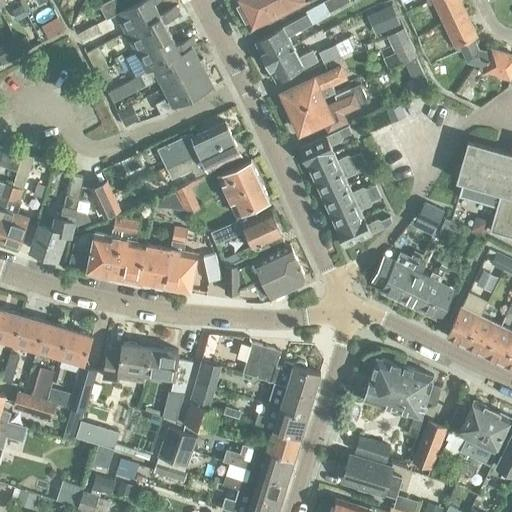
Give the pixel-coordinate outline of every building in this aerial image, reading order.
[(105,0),(99,3),(106,16),(116,12),(126,31),(160,14),(160,13),(154,3),(160,0),(105,0)] [(234,0),(250,30),(307,0),(234,0)] [(350,0),(325,0),(324,1),(330,11),(350,0)] [(433,0),(444,22),(466,12),(460,0),(433,0)] [(22,5),(15,9),(19,18),(27,14),(22,5)] [(136,51),(170,33),(165,23),(179,15),(175,5),(160,13),(160,14),(126,31),(136,51)] [(394,6),(384,10),(392,27),(401,24),(394,6)] [(455,46),(461,43),(475,37),(477,35),(476,33),(466,12),(444,22),(455,46)] [(115,14),(101,20),(106,32),(120,26),(115,14)] [(269,34),(256,41),(267,61),(294,48),(289,37),(312,24),(307,14),(283,26),(270,33),(269,34)] [(82,44),(102,33),(97,24),(77,34),(82,44)] [(399,64),(416,57),(404,29),(387,37),(399,64)] [(153,67),(192,48),(196,46),(191,37),(176,44),(170,33),(136,51),(147,71),(141,74),(147,84),(156,80),(154,76),(157,75),(153,67)] [(26,37),(16,42),(22,53),(31,48),(26,37)] [(475,37),(461,43),(470,63),(486,68),(490,52),(481,49),(475,37)] [(349,40),(337,45),(341,56),(354,51),(349,40)] [(319,53),(324,64),(341,57),(336,46),(319,53)] [(294,48),(267,61),(276,80),(304,65),(317,58),(312,47),(298,55),(294,48)] [(163,87),(203,67),(192,48),(153,67),(157,75),(163,87)] [(490,52),(486,68),(485,72),(511,79),(511,74),(511,53),(491,48),(490,52)] [(96,71),(109,64),(105,57),(92,63),(96,71)] [(103,83),(131,68),(125,57),(97,72),(103,83)] [(292,111),(322,98),(320,93),(349,80),(343,65),(283,92),(292,111)] [(203,67),(163,87),(171,101),(168,102),(166,98),(157,103),(163,113),(213,87),(203,67)] [(472,69),(457,92),(471,100),(475,94),(473,88),(476,82),(473,80),(478,72),(472,69)] [(424,72),(412,77),(413,79),(418,90),(430,84),(424,72)] [(141,74),(129,80),(135,91),(147,84),(141,74)] [(322,98),(292,111),(301,131),(325,120),(330,131),(349,122),(345,113),(370,102),(361,84),(336,95),(337,98),(325,104),(322,98)] [(391,121),(407,113),(402,103),(386,110),(391,121)] [(233,137),(225,120),(192,136),(190,131),(167,142),(173,155),(195,144),(199,153),(233,137)] [(308,165),(334,153),(330,144),(340,140),(343,134),(341,129),(326,135),(299,147),(307,165),(308,165)] [(200,153),(176,165),(168,168),(172,178),(193,168),(196,175),(208,170),(241,154),(233,137),(200,153)] [(511,151),(511,156),(501,153),(502,149),(474,141),(471,154),(465,152),(459,173),(465,175),(463,182),(501,192),(489,230),(511,236),(511,151)] [(23,153),(15,179),(10,197),(21,200),(35,157),(23,153)] [(342,169),(356,162),(354,156),(348,155),(337,160),(334,153),(308,165),(315,181),(342,169)] [(237,214),(270,199),(251,160),(218,175),(237,214)] [(323,197),(349,185),(346,178),(356,173),(359,168),(356,162),(342,169),(315,181),(323,197)] [(116,170),(106,174),(115,192),(125,188),(116,170)] [(79,198),(83,175),(73,173),(68,196),(79,198)] [(37,183),(34,194),(41,197),(45,186),(37,183)] [(189,183),(177,189),(184,203),(196,197),(189,183)] [(357,201),(371,194),(368,188),(363,187),(352,192),(349,185),(323,197),(330,213),(357,201)] [(121,209),(110,186),(98,191),(109,215),(121,209)] [(184,204),(177,191),(156,200),(157,203),(184,204)] [(337,230),(364,218),(361,210),(371,205),(374,200),(371,194),(357,201),(330,213),(337,229),(336,229),(337,230)] [(419,212),(439,221),(443,213),(423,204),(419,212)] [(100,206),(95,208),(99,216),(104,214),(100,206)] [(6,209),(0,228),(0,238),(20,245),(30,217),(6,209)] [(66,231),(72,214),(61,210),(55,227),(41,222),(31,249),(57,258),(66,231)] [(77,210),(74,225),(91,219),(87,212),(77,210)] [(282,234),(271,210),(258,216),(256,210),(237,219),(238,221),(227,226),(232,237),(246,231),(254,247),(282,234)] [(126,230),(128,218),(116,216),(114,230),(123,232),(124,230),(126,230)] [(124,230),(123,232),(136,234),(139,220),(128,218),(126,230),(124,230)] [(364,218),(337,230),(345,246),(372,234),(387,227),(384,221),(378,220),(368,225),(364,218)] [(456,235),(461,225),(452,220),(447,231),(456,235)] [(187,241),(189,229),(175,226),(173,238),(187,241)] [(114,274),(121,237),(95,232),(87,269),(114,274)] [(140,280),(148,242),(121,237),(114,274),(140,280)] [(384,285),(381,291),(401,301),(426,249),(406,239),(396,261),(384,255),(373,280),(384,285)] [(165,284),(173,247),(148,242),(140,280),(165,284)] [(271,296),(296,285),(303,282),(305,276),(290,243),(255,260),(240,266),(227,266),(227,293),(240,293),(240,289),(250,289),(257,286),(262,298),(270,294),(271,296)] [(173,247),(165,284),(190,289),(197,252),(173,247)] [(421,310),(435,279),(421,272),(432,251),(426,249),(401,301),(421,310)] [(504,270),(510,257),(497,251),(491,263),(504,270)] [(209,283),(222,280),(217,256),(204,259),(209,283)] [(449,275),(456,261),(446,257),(439,271),(449,275)] [(435,279),(421,310),(440,320),(455,288),(435,279)] [(467,346),(482,315),(462,305),(447,336),(467,346)] [(0,337),(14,342),(22,314),(0,307),(0,337)] [(37,349),(45,321),(22,314),(14,342),(37,349)] [(486,355),(501,324),(482,315),(467,346),(486,355)] [(60,356),(69,328),(45,321),(37,349),(60,356)] [(505,364),(511,349),(511,329),(501,324),(486,355),(505,364)] [(69,328),(60,356),(57,367),(69,370),(72,359),(84,362),(93,335),(69,328)] [(203,357),(215,361),(222,337),(210,333),(203,357)] [(118,378),(119,369),(148,374),(148,373),(152,346),(123,341),(122,350),(107,348),(103,375),(118,378)] [(275,383),(314,395),(321,372),(285,360),(283,367),(276,365),(280,351),(253,342),(243,373),(275,383)] [(148,373),(148,374),(175,378),(173,390),(184,392),(194,362),(177,360),(179,350),(152,346),(148,373)] [(12,382),(20,356),(10,353),(3,379),(12,382)] [(371,373),(429,392),(434,375),(382,358),(375,361),(371,373)] [(93,382),(96,370),(82,366),(76,385),(90,390),(93,382)] [(371,373),(364,399),(415,415),(421,417),(426,401),(436,404),(439,395),(429,392),(371,373)] [(38,376),(33,394),(48,398),(53,381),(38,376)] [(192,397),(190,402),(209,407),(215,387),(197,381),(196,383),(192,397)] [(90,390),(90,391),(97,394),(100,384),(93,382),(90,390)] [(275,383),(269,403),(308,415),(314,395),(275,383)] [(52,417),(56,401),(48,398),(33,394),(18,389),(14,406),(52,417)] [(0,418),(10,422),(13,412),(1,408),(5,394),(0,392),(0,418)] [(460,404),(449,426),(459,431),(467,435),(451,467),(461,472),(477,440),(493,408),(475,399),(470,409),(460,404)] [(215,433),(221,411),(190,402),(183,423),(215,433)] [(301,437),(308,415),(269,403),(265,415),(259,413),(256,423),(274,428),(301,437)] [(72,408),(63,437),(74,441),(84,412),(72,408)] [(477,440),(461,472),(471,477),(479,460),(487,464),(494,448),(496,449),(511,417),(493,408),(477,440)] [(415,415),(408,433),(417,436),(423,417),(421,417),(415,415)] [(27,427),(10,422),(0,418),(0,454),(2,446),(0,445),(0,432),(23,439),(27,427)] [(432,470),(448,427),(428,419),(412,462),(432,470)] [(100,443),(116,448),(135,454),(137,448),(117,442),(120,430),(111,427),(110,430),(100,426),(98,431),(81,425),(77,436),(100,443)] [(164,441),(194,451),(199,436),(168,427),(164,441)] [(294,459),(301,437),(274,428),(270,439),(261,436),(258,447),(294,459)] [(511,431),(502,454),(496,465),(511,472),(511,431)] [(385,462),(390,446),(360,436),(355,452),(385,462)] [(188,470),(194,451),(164,441),(158,461),(188,470)] [(110,470),(116,448),(100,443),(93,465),(110,470)] [(227,448),(224,460),(252,469),(261,472),(288,480),(294,459),(258,447),(244,443),(241,452),(227,448)] [(396,497),(402,477),(390,474),(392,467),(351,454),(342,481),(383,494),(384,493),(396,497)] [(134,478),(139,464),(120,458),(115,472),(134,478)] [(154,470),(153,471),(162,474),(183,481),(185,473),(164,466),(157,463),(154,470)] [(226,474),(223,483),(239,489),(245,490),(254,493),(281,501),(288,480),(261,472),(252,469),(248,481),(226,474)] [(84,488),(84,487),(64,481),(58,500),(78,506),(84,488)] [(122,482),(119,492),(131,497),(135,486),(122,482)] [(84,488),(78,506),(94,511),(99,494),(84,488)] [(225,496),(222,506),(238,510),(242,511),(277,511),(281,501),(254,493),(245,490),(239,489),(236,499),(225,496)] [(337,499),(332,511),(405,511),(395,508),(393,508),(391,511),(376,511),(370,510),(337,499)] [(440,511),(443,506),(429,502),(426,511),(440,511)]
